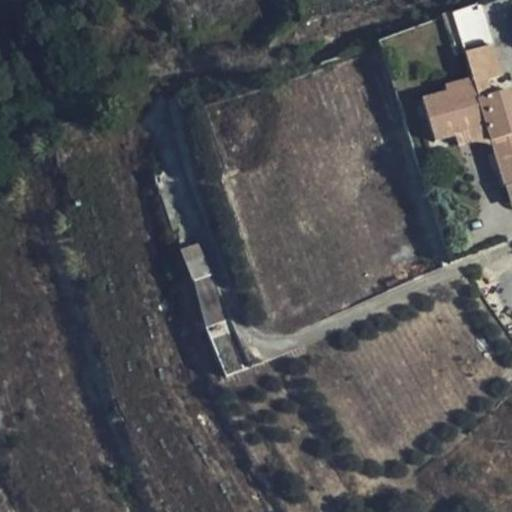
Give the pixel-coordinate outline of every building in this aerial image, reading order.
[(450,22),(449,20),(441,23),(445,40),(455,37),(450,22)] [(468,84),(470,91),(483,89),(498,84),(491,60),(488,52),(461,60),(468,84)] [(511,119),(505,97),(488,102),(475,106),(470,91),(468,84),(440,93),(441,101),(417,109),(428,149),(452,143),(483,133),(486,143),(501,193),(511,190),(511,119)] [(475,106),(488,102),(483,89),(470,91),(475,106)] [(483,133),(452,143),(454,152),(486,143),(483,133)] [(202,245),(185,250),(208,326),(225,321),(202,245)] [(511,335),(511,274),(506,269),(472,302),(508,339),(511,335)] [(247,373),(226,325),(203,335),(216,364),(226,383),(247,373)]
